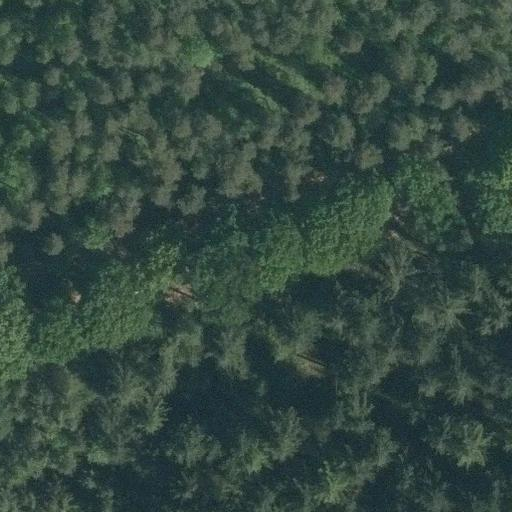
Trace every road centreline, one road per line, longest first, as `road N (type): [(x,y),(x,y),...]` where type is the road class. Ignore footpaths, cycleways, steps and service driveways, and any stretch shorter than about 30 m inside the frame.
road 1 (track): [(511,125),(0,285)]
road 2 (track): [(511,174),(0,332)]
